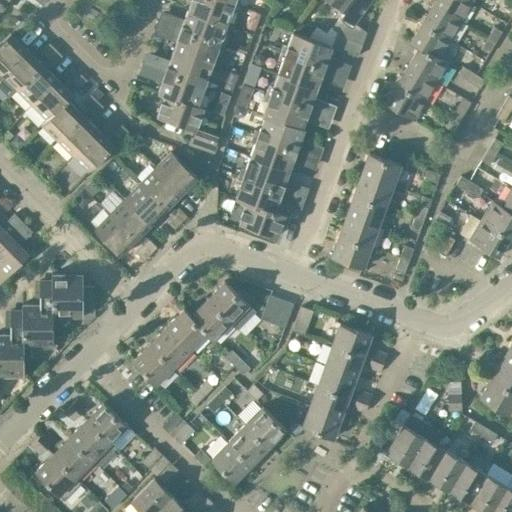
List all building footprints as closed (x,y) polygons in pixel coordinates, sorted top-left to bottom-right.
[(191,0),(188,9),(226,23),(232,7),(236,9),(238,5),(225,0),(191,0)] [(332,0),(345,9),(332,27),(338,31),(336,34),(362,43),(367,31),(355,23),(371,0),(332,0)] [(468,0),(434,0),(433,4),(461,21),(473,2),(468,0)] [(433,4),(421,23),(450,39),(461,21),(433,4)] [(220,39),(226,23),(188,9),(183,23),(178,22),(176,28),(223,45),(225,41),(220,39)] [(251,10),(246,28),(254,30),(260,12),(251,10)] [(22,19),(14,28),(21,35),(29,26),(22,19)] [(440,57),(450,39),(421,23),(410,41),(419,47),(419,46),(439,58),(440,57)] [(494,26),(487,36),(496,41),(502,31),(494,26)] [(178,36),(173,50),(211,64),(217,48),(222,49),(223,45),(176,28),(173,35),(178,36)] [(0,42),(0,73),(0,74),(26,48),(10,32),(0,42)] [(281,51),(328,68),(331,62),(326,60),(331,46),(293,32),(287,49),(282,47),(281,51)] [(357,56),(362,43),(336,34),(331,46),(357,56)] [(496,41),(487,36),(481,48),(489,53),(496,41)] [(48,57),(56,49),(49,42),(41,50),(48,57)] [(419,47),(408,64),(437,82),(448,62),(440,57),(439,58),(419,46),(419,47)] [(0,74),(16,89),(42,63),(26,48),(0,74)] [(62,55),(56,49),(48,57),(54,63),(62,55)] [(163,62),(161,69),(208,86),(210,82),(205,80),(211,64),(173,50),(168,64),(163,62)] [(284,57),(278,73),(316,87),(321,73),(326,75),(328,68),(281,51),(279,55),(284,57)] [(16,89),(31,104),(57,78),(42,63),(16,89)] [(250,64),(245,81),(253,84),(259,67),(250,64)] [(408,64),(397,83),(426,100),(437,82),(408,64)] [(463,65),(458,73),(469,80),(474,72),(463,65)] [(208,86),(161,69),(159,75),(163,77),(158,91),(164,94),(165,93),(197,105),(197,104),(202,88),(207,90),(208,86)] [(224,88),(232,90),(239,74),(229,70),(224,88)] [(474,72),(469,80),(480,87),(485,79),(476,74),(474,72)] [(81,73),(73,81),(79,87),(87,78),(81,73)] [(267,88),(266,92),(313,109),(316,103),(311,101),(316,87),(278,73),(272,89),(267,88)] [(31,104),(46,119),(46,120),(67,98),(68,99),(73,94),(57,78),(31,104)] [(414,119),(426,100),(397,83),(385,102),(414,119)] [(263,115),(265,115),(301,128),(302,127),(306,114),(311,116),(313,109),(266,92),(264,96),(269,98),(263,115)] [(88,108),(97,100),(90,93),(82,101),(88,108)] [(165,93),(164,94),(157,114),(195,128),(189,143),(214,152),(220,136),(196,127),(203,106),(197,104),(197,105),(165,93)] [(511,96),(508,94),(502,105),(510,110),(511,107),(511,96)] [(458,104),(451,116),(460,121),(471,101),(462,96),(458,104)] [(83,114),(68,99),(67,98),(46,120),(46,119),(41,124),(57,140),(83,114)] [(103,106),(97,100),(88,108),(94,114),(103,106)] [(510,110),(502,105),(495,116),(503,122),(510,110)] [(57,140),(72,155),(98,129),(83,114),(57,140)] [(253,133),(301,151),(303,144),(298,143),(304,128),(302,127),(301,128),(265,115),(259,131),(255,129),(253,133)] [(454,132),(460,121),(451,116),(445,127),(454,132)] [(122,123),(113,132),(118,138),(127,129),(122,123)] [(142,128),(137,132),(129,141),(136,148),(144,139),(148,135),(142,128)] [(114,145),(98,129),(72,155),(88,171),(114,145)] [(256,139),(250,155),(289,169),(294,156),(298,157),(301,151),(253,133),(251,138),(256,139)] [(494,137),(487,148),(496,153),(503,142),(494,137)] [(496,153),(487,148),(481,159),(489,164),(496,153)] [(155,167),(181,193),(197,177),(171,151),(155,167)] [(361,174),(392,185),(400,164),(369,152),(361,174)] [(240,170),(238,174),(286,191),(288,185),(284,183),(289,169),(250,155),(244,171),(240,170)] [(155,167),(140,182),(166,208),(181,193),(155,167)] [(440,173),(427,168),(424,178),(437,182),(440,173)] [(235,197),(242,199),(242,198),(274,210),(279,196),(283,198),(286,191),(238,174),(237,178),(241,180),(235,197)] [(361,174),(354,194),(385,205),(392,185),(361,174)] [(460,175),(455,183),(467,190),(472,182),(469,180),(460,175)] [(90,180),(83,187),(91,196),(99,189),(90,180)] [(140,182),(125,197),(151,223),(166,208),(140,182)] [(472,182),(467,190),(478,197),(483,189),(472,182)] [(511,187),(501,205),(501,206),(511,213),(511,187)] [(354,194),(346,214),(377,226),(385,205),(354,194)] [(422,196),(419,203),(414,216),(423,220),(428,206),(427,206),(430,199),(422,196)] [(125,197),(110,213),(136,239),(151,223),(125,197)] [(242,198),(242,199),(240,203),(245,205),(239,221),(277,235),(282,221),(287,222),(289,215),(274,210),(242,198)] [(492,200),(481,219),(509,236),(511,232),(511,213),(501,206),(501,205),(492,200)] [(172,214),(181,222),(187,215),(179,207),(172,214)] [(439,210),(435,219),(447,225),(452,217),(439,210)] [(0,245),(23,222),(14,213),(1,226),(0,225),(0,245)] [(120,255),(136,239),(110,213),(94,229),(120,255)] [(174,229),(181,222),(172,214),(166,220),(174,229)] [(346,214),(339,235),(370,246),(377,226),(346,214)] [(423,220),(414,216),(410,228),(419,231),(423,220)] [(498,256),(509,236),(481,219),(469,239),(498,256)] [(23,222),(0,245),(0,282),(28,254),(19,244),(32,231),(23,222)] [(370,246),(339,235),(331,256),(363,267),(370,246)] [(142,244),(150,253),(157,246),(148,238),(142,244)] [(144,259),(150,253),(142,244),(135,251),(144,259)] [(399,257),(409,260),(413,247),(403,244),(399,257)] [(409,260),(399,257),(394,268),(404,272),(409,260)] [(52,280),(52,315),(78,314),(87,323),(94,315),(94,285),(82,285),(82,273),(52,273),(52,280)] [(22,303),(22,310),(23,344),(49,344),(53,348),(57,344),(53,340),(52,315),(52,280),(39,280),(40,303),(22,303)] [(207,298),(231,322),(238,329),(255,311),(225,280),(207,298)] [(260,318),(272,322),(284,326),(293,302),(269,294),(260,318)] [(213,339),(231,322),(207,298),(191,314),(190,315),(207,332),(206,332),(213,339)] [(292,329),(304,334),(313,310),(301,305),(292,329)] [(190,349),(206,332),(207,332),(190,315),(191,314),(184,307),(166,325),(190,349)] [(23,370),(23,344),(22,310),(10,310),(10,333),(0,333),(0,374),(19,374),(23,378),(28,374),(23,370)] [(332,344),(363,355),(371,334),(339,322),(332,344)] [(173,366),(190,349),(166,325),(149,342),(173,366)] [(511,341),(502,359),(511,365),(511,341)] [(173,366),(149,342),(132,360),(156,384),(173,366)] [(356,375),(363,355),(332,344),(324,364),(356,375)] [(233,365),(241,358),(231,349),(224,355),(233,365)] [(373,350),(370,357),(382,362),(385,354),(373,350)] [(382,362),(370,357),(367,366),(379,371),(382,362)] [(250,367),(241,358),(233,365),(243,374),(250,367)] [(511,365),(502,359),(490,378),(511,390),(511,365)] [(348,396),(356,375),(324,364),(317,384),(348,396)] [(197,388),(197,389),(204,396),(213,386),(206,379),(205,381),(200,376),(192,384),(197,388)] [(511,406),(511,390),(490,378),(479,397),(508,414),(511,406)] [(253,383),(246,390),(256,399),(263,392),(253,383)] [(341,416),(348,396),(317,384),(309,405),(341,416)] [(225,385),(215,394),(222,401),(232,392),(225,385)] [(204,396),(197,389),(187,398),(195,405),(204,396)] [(359,389),(355,398),(368,403),(371,393),(359,389)] [(447,392),(448,401),(461,400),(461,391),(447,392)] [(222,401),(215,394),(206,404),(213,410),(222,401)] [(78,397),(71,404),(80,413),(87,407),(78,397)] [(368,403),(355,398),(353,405),(365,410),(368,403)] [(461,400),(448,401),(448,410),(461,409),(461,400)] [(86,419),(115,448),(118,451),(136,433),(103,401),(86,419)] [(80,413),(71,404),(65,410),(74,419),(80,413)] [(262,405),(245,423),(268,447),(286,429),(262,405)] [(341,416),(309,405),(302,426),(333,437),(341,416)] [(407,464),(431,425),(413,414),(407,416),(386,452),(407,464)] [(69,436),(93,459),(99,465),(115,448),(86,419),(69,436)] [(481,435),(486,426),(474,419),(469,428),(481,435)] [(228,440),(251,464),(268,447),(245,423),(228,440)] [(431,425),(407,464),(428,477),(445,448),(437,443),(441,436),(439,430),(431,425)] [(497,433),(486,426),(481,435),(492,442),(497,433)] [(44,431),(37,438),(46,447),(53,441),(44,431)] [(69,436),(52,453),(76,476),(93,459),(69,436)] [(46,447),(37,438),(31,444),(40,453),(46,447)] [(228,440),(211,458),(201,448),(193,455),(203,465),(210,458),(234,482),(251,464),(228,440)] [(465,460),(445,448),(428,477),(448,489),(465,460)] [(82,482),(76,476),(52,453),(34,471),(64,500),(82,482)] [(486,473),(465,460),(448,489),(469,501),(486,473)] [(490,511),(507,485),(486,473),(469,501),(486,511),(490,511)] [(142,511),(154,511),(172,494),(154,476),(131,500),(142,511)] [(511,511),(511,488),(507,485),(490,511),(511,511)] [(154,511),(187,511),(189,511),(172,494),(154,511)] [(388,511),(395,500),(387,496),(381,507),(388,511)] [(395,500),(388,511),(398,511),(402,505),(395,500)]
